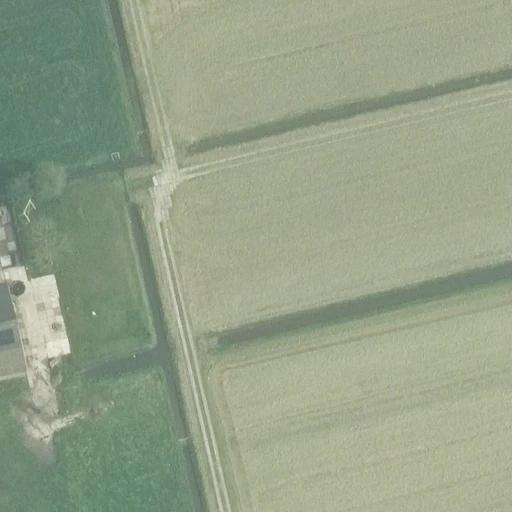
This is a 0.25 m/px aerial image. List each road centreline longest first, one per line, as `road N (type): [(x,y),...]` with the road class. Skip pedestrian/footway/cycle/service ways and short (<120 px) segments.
road 1 (track): [(132,0),(167,167),(152,187),(223,511)]
road 2 (track): [(156,182),(511,96)]
